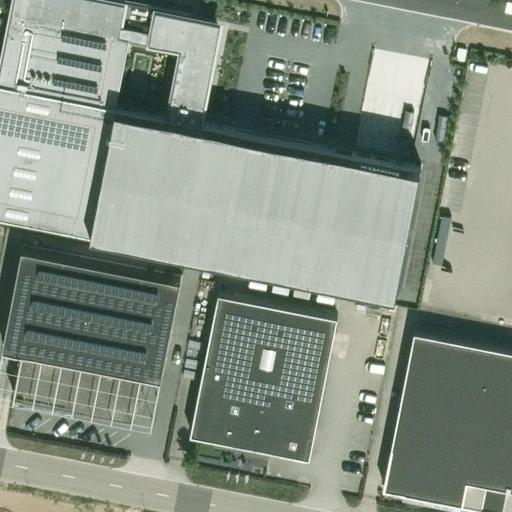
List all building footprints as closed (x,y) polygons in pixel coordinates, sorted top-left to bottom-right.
[(188,23),(190,12),(127,0),(14,0),(0,70),(0,212),(92,231),(396,291),(422,163),(202,120),(220,29),(188,23)] [(181,273),(23,242),(3,342),(23,346),(14,393),(133,417),(142,370),(162,374),(181,273)] [(219,290),(191,431),(196,432),(196,431),(272,446),(276,424),(314,431),(338,313),(219,290)] [(511,346),(415,328),(384,485),(464,500),(468,477),(511,485),(511,346)] [(11,400),(5,428),(120,451),(125,422),(11,400)] [(243,452),(243,462),(265,462),(265,452),(243,452)]
